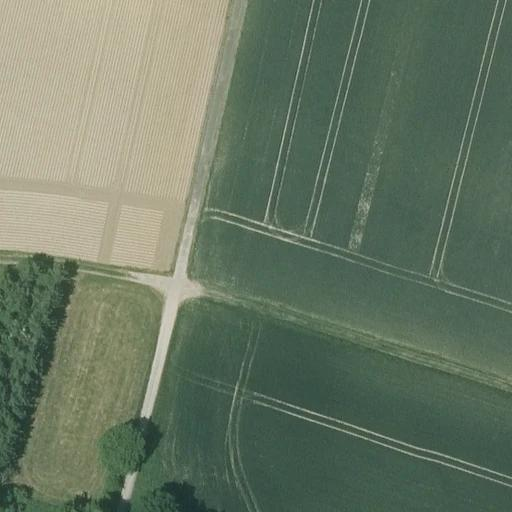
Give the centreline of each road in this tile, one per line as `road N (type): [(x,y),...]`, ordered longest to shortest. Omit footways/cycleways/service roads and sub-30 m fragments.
road 1 (track): [(0,304),(184,331),(511,434)]
road 2 (track): [(127,511),(184,331),(253,0)]
